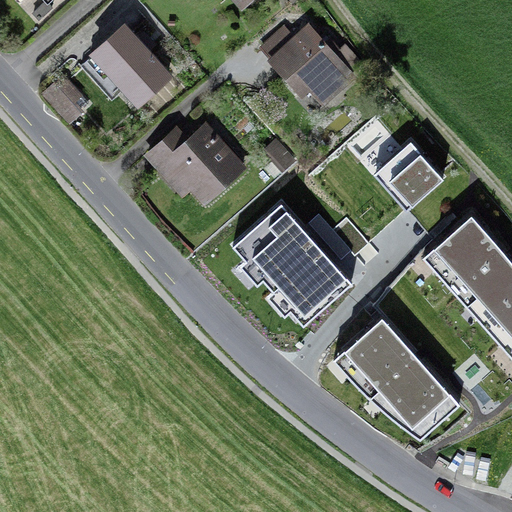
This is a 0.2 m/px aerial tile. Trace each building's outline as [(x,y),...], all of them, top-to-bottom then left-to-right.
[(95,52),(81,65),(108,96),(120,85),(121,86),(123,84),(137,101),(168,75),(124,25),(94,51),(95,52)] [(285,27),(262,48),(273,60),(272,61),(300,92),(307,85),(321,101),(352,73),(334,52),(339,48),(330,39),(325,43),(310,26),(296,39),(285,27)] [(55,81),(43,92),(68,119),(87,103),(65,79),(59,85),(55,81)] [(170,133),(148,152),(160,166),(166,161),(190,187),(193,184),(207,199),(243,168),(205,124),(180,146),(170,133)] [(374,172),(407,209),(443,176),(411,139),(374,172)] [(281,201),(233,244),(304,324),(352,281),(281,201)] [(472,212),(423,255),(511,355),(511,258),(496,239),(472,212)] [(460,402),(382,315),(334,358),(341,366),(348,374),(356,382),(363,390),(371,398),(387,411),(403,425),(420,437),(460,402)]
